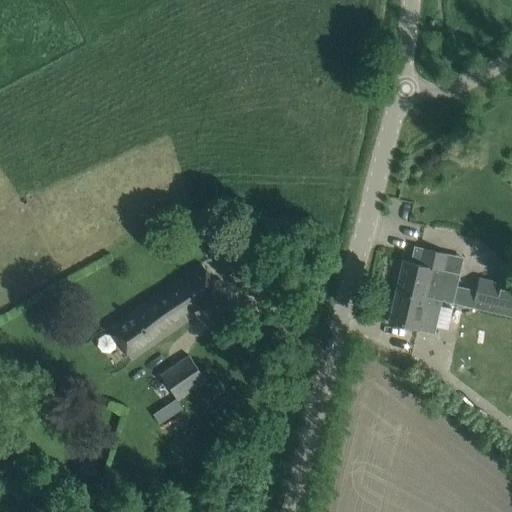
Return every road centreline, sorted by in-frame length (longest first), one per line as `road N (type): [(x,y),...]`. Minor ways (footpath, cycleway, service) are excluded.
road 1 (unclassified): [(398,89),(290,511)]
road 2 (unclassified): [(398,89),(445,89),(511,58)]
